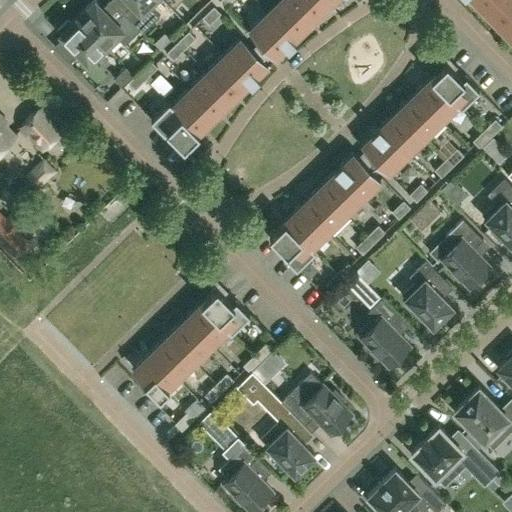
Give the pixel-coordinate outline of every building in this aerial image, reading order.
[(143,30),(123,11),(114,19),(95,0),(92,0),(77,15),(109,48),(109,47),(106,44),(115,35),(124,43),(140,28),(142,31),(143,30)] [(129,0),(132,2),(123,11),(143,30),(158,15),(147,3),(150,0),(129,0)] [(290,0),(276,0),(266,9),(294,37),(311,20),(290,0)] [(290,0),(311,20),(328,4),(324,0),(290,0)] [(473,0),(482,9),(490,0),(473,0)] [(511,0),(490,0),(482,9),(499,26),(511,12),(511,0)] [(209,23),(220,12),(213,5),(202,16),(209,23)] [(294,37),(266,9),(249,27),(276,55),(294,37)] [(511,12),(499,26),(511,39),(511,12)] [(57,29),(92,65),(109,48),(77,15),(70,22),(67,19),(57,29)] [(195,36),(188,29),(177,40),(184,48),(195,36)] [(249,80),(267,63),(240,35),(222,53),(249,80)] [(177,40),(166,51),(173,59),(184,48),(177,40)] [(249,80),(222,53),(205,69),(232,97),(249,80)] [(150,59),(138,70),(145,77),(157,66),(154,63),(150,59)] [(464,78),(460,74),(446,60),(431,74),(462,107),(480,89),(466,75),(464,78)] [(122,86),(135,73),(126,64),(113,77),(122,86)] [(232,97),(205,69),(188,86),(215,114),(232,97)] [(128,80),(127,81),(134,88),(145,77),(138,70),(134,74),(128,80)] [(462,107),(431,74),(414,91),(442,121),(459,104),(462,107)] [(215,114),(188,86),(171,102),(169,100),(168,100),(198,131),(215,114)] [(442,121),(414,91),(396,108),(425,137),(442,121)] [(167,129),(169,131),(183,145),(198,131),(168,100),(150,117),(164,131),(167,129)] [(60,131),(38,108),(20,125),(43,148),(60,131)] [(425,137),(396,108),(379,125),(408,154),(425,137)] [(495,117),(483,128),(490,136),(502,125),(495,117)] [(0,136),(9,128),(0,118),(0,136)] [(408,154),(379,125),(362,142),(390,171),(408,154)] [(479,147),(490,136),(483,128),(472,139),(479,147)] [(452,165),(463,154),(456,147),(445,158),(452,165)] [(353,151),(335,168),(362,196),(380,179),(353,151)] [(441,176),(452,165),(445,158),(434,168),(441,176)] [(362,196),(335,168),(318,185),(345,213),(362,196)] [(511,184),(504,176),(487,192),(495,200),(482,213),(494,225),(490,229),(501,239),(504,236),(511,244),(511,184)] [(420,182),(408,193),(415,200),(427,189),(420,182)] [(328,229),(345,213),(318,185),(301,202),(328,229)] [(410,206),(403,199),(391,210),(398,217),(410,206)] [(427,201),(421,207),(432,218),(438,212),(427,201)] [(301,202),(284,218),(314,249),(314,248),(311,245),(328,229),(301,202)] [(489,264),(479,254),(473,247),(482,238),(462,217),(445,234),(454,242),(441,255),(450,264),(446,267),(457,278),(460,275),(469,284),(478,275),(481,277),(490,268),(488,266),(489,264)] [(296,266),(314,249),(284,218),(269,233),(285,250),(282,252),(296,266)] [(378,223),(366,234),(373,241),(384,230),(378,223)] [(13,255),(28,241),(16,229),(1,243),(13,255)] [(362,252),(373,241),(366,234),(355,245),(362,252)] [(379,270),(367,257),(355,269),(367,281),(379,270)] [(436,288),(445,278),(425,258),(409,274),(414,279),(401,292),(413,304),(410,308),(420,318),(423,315),(432,324),(442,315),(444,318),(453,309),(451,306),(452,305),(436,288)] [(343,279),(354,268),(348,261),(336,272),(343,279)] [(332,290),(343,279),(336,272),(325,283),(332,290)] [(232,301),(216,285),(201,299),(231,330),(249,312),(235,298),(232,301)] [(392,326),(401,317),(381,296),(365,312),(370,318),(357,331),(369,343),(366,346),(376,357),(379,354),(388,363),(398,354),(400,356),(409,347),(407,345),(408,343),(392,326)] [(184,316),(211,343),(227,327),(230,330),(231,330),(201,299),(184,316)] [(184,316),(167,333),(194,360),(211,343),(184,316)] [(194,360),(167,333),(150,349),(177,377),(194,360)] [(261,360),(272,349),(265,342),(254,353),(261,360)] [(511,348),(506,354),(506,358),(498,365),(511,379),(511,348)] [(177,377),(150,349),(132,367),(159,394),(177,377)] [(242,364),(245,367),(249,371),(261,360),(254,353),(242,364)] [(222,390),(233,379),(226,372),(215,382),(222,390)] [(281,399),(292,411),(304,423),(314,414),(330,431),(332,429),(334,432),(344,423),(341,420),(350,411),(341,402),(345,399),(334,388),(331,391),(319,379),(310,387),(303,387),(298,382),(281,399)] [(222,390),(215,382),(204,393),(211,401),(222,390)] [(511,405),(505,412),(480,387),(480,386),(478,384),(476,386),(477,386),(456,407),(455,407),(453,409),(455,411),(456,410),(482,438),(484,440),(486,438),(485,437),(496,427),(497,429),(504,422),(511,429),(511,405)] [(209,427),(219,416),(211,408),(201,419),(209,427)] [(186,411),(174,422),(181,429),(193,418),(186,411)] [(304,423),(292,411),(263,440),(294,472),(314,452),(303,440),(302,436),(310,429),(304,423)] [(428,435),(427,434),(421,440),(422,441),(412,450),(410,451),(412,453),(412,452),(433,474),(434,476),(436,474),(454,456),(462,464),(479,448),(461,430),(452,438),(439,425),(440,425),(438,424),(437,425),(428,435)] [(251,508),(271,489),(247,464),(257,455),(237,435),(221,451),(228,457),(219,466),(227,475),(223,480),(232,488),(228,492),(239,502),(242,499),(251,508)] [(420,493),(407,480),(396,468),(396,467),(395,466),(393,467),(394,467),(384,477),(384,476),(377,483),(368,493),(368,492),(366,494),(368,495),(370,497),(366,500),(378,511),(381,508),(384,511),(402,511),(413,501),(422,511),(429,504),(436,511),(445,501),(429,484),(420,493)]
